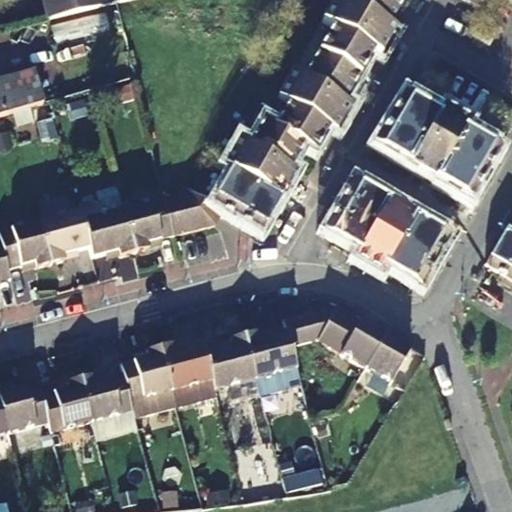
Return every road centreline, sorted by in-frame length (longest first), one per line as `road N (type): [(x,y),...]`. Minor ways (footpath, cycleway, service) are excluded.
road 1 (residential): [(0,350),(290,273)]
road 2 (residential): [(421,23),(290,273)]
road 3 (residential): [(424,325),(446,344),(503,511)]
road 4 (residential): [(424,325),(511,164)]
road 5 (residential): [(290,273),(356,288),(424,325)]
